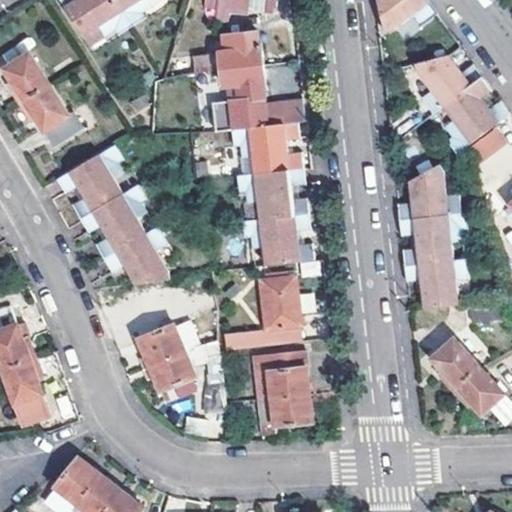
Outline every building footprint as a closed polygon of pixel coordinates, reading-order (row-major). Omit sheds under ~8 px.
[(64,0),(92,44),(117,28),(120,33),(145,18),(142,13),(154,4),(151,0),(64,0)] [(218,0),(218,6),(247,11),(249,0),(218,0)] [(269,0),(249,0),(247,11),(267,14),(269,0)] [(377,0),(383,27),(391,29),(410,14),(418,24),(436,9),(429,0),(377,0)] [(246,19),(247,11),(218,6),(217,14),(246,19)] [(221,53),(223,69),(265,64),(262,44),(259,44),(258,32),(225,37),(227,52),(221,53)] [(453,148),(509,107),(500,95),(490,103),(481,92),(491,84),(471,56),(459,64),(445,47),(415,56),(415,67),(430,88),(422,94),(432,109),(441,102),(450,114),(443,121),(451,133),(445,136),(453,148)] [(38,115),(56,143),(85,124),(74,108),(69,110),(31,52),(7,67),(15,79),(10,83),(33,118),(38,115)] [(192,56),(194,75),(216,73),(214,54),(192,56)] [(267,86),(265,64),(223,69),(225,86),(230,85),(236,131),(299,126),(307,126),(304,99),(266,103),(264,86),(267,86)] [(266,251),(268,267),(315,262),(313,248),(301,250),(299,234),(312,232),(308,203),(295,204),(294,189),(306,187),(303,156),(290,157),(288,142),(301,140),(299,126),(236,131),(234,131),(235,148),(242,147),(243,159),(256,157),(258,176),(239,178),(241,195),(248,194),(249,207),(261,205),(263,221),(245,223),(246,239),(253,239),(254,252),(266,251)] [(511,149),(507,141),(481,157),(490,171),(511,158),(511,149)] [(129,267),(140,285),(171,278),(167,258),(160,248),(167,243),(153,219),(145,224),(137,211),(144,205),(139,197),(145,192),(137,179),(123,188),(114,174),(121,168),(116,160),(123,155),(115,143),(59,178),(70,198),(81,190),(92,207),(80,214),(94,235),(105,228),(114,244),(103,250),(118,273),(129,267)] [(420,272),(424,301),(457,297),(455,272),(466,271),(465,253),(452,253),(450,236),(461,235),(459,222),(468,221),(466,206),(458,207),(455,190),(443,191),(440,169),(434,161),(408,176),(410,191),(410,197),(398,198),(401,228),(415,227),(416,237),(416,242),(403,244),(407,273),(420,272)] [(505,209),(511,203),(511,181),(495,195),(505,209)] [(298,276),(261,280),(267,330),(227,335),(228,350),(286,345),(285,328),(304,326),(298,276)] [(189,321),(176,326),(187,353),(201,347),(189,321)] [(0,332),(0,353),(5,368),(37,356),(30,337),(24,339),(19,325),(0,332)] [(187,353),(176,326),(142,342),(152,367),(187,353)] [(305,343),(304,326),(285,328),(286,345),(305,343)] [(152,367),(161,391),(197,377),(192,366),(211,358),(214,385),(224,384),(218,340),(201,347),(187,353),(152,367)] [(477,404),(487,415),(507,395),(458,341),(437,361),(447,371),(442,375),(473,408),(477,404)] [(243,359),(253,439),(266,437),(265,429),(315,424),(306,351),(243,359)] [(5,368),(25,423),(52,414),(39,379),(45,377),(37,356),(5,368)] [(185,433),(207,434),(208,419),(185,418),(185,433)] [(58,487),(67,496),(57,509),(60,511),(73,511),(79,505),(102,476),(81,458),(58,487)] [(87,511),(108,511),(124,493),(102,476),(79,505),(87,511)] [(143,511),(146,510),(124,493),(108,511),(143,511)]
